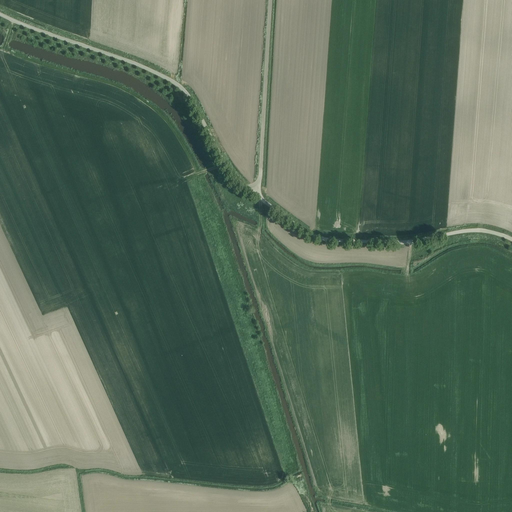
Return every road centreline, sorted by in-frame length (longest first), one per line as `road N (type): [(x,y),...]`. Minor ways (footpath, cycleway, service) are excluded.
road 1 (unclassified): [(251,191),(230,172),(176,84),(0,14)]
road 2 (unclassified): [(511,239),(477,230),(401,242),(324,239),(251,191)]
road 3 (unclassified): [(251,191),(260,171),(270,0)]
